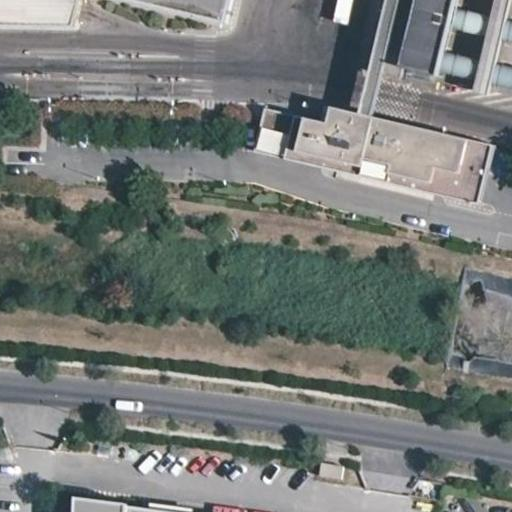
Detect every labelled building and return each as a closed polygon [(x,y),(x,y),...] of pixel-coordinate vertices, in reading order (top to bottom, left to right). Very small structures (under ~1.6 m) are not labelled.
[(76,0),(0,0),(0,22),(71,23),(76,0)] [(126,0),(224,23),(229,0),(126,0)] [(387,0),(370,73),(399,80),(402,67),(409,41),(413,23),(418,0),(387,0)] [(511,20),(427,0),(418,0),(413,23),(511,47),(511,20)] [(511,66),(409,41),(402,67),(511,93),(511,66)] [(431,185),(443,135),(332,108),(328,124),(352,130),(345,160),(363,164),(359,178),(411,190),(414,180),(431,185)] [(345,160),(352,130),(328,124),(264,109),(253,152),(359,178),(363,164),(345,160)] [(478,206),(492,146),(443,135),(431,185),(414,180),(411,190),(478,206)] [(166,511),(78,500),(76,511),(166,511)]
